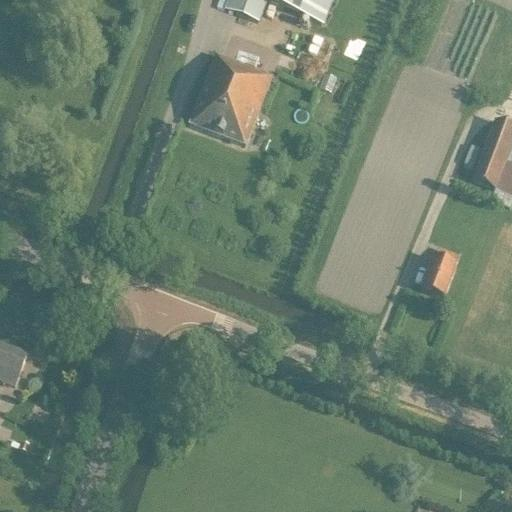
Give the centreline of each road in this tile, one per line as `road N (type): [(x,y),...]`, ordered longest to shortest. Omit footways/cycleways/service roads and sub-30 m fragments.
road 1 (unclassified): [(511,434),(159,303)]
road 2 (unclassified): [(80,511),(159,303)]
road 3 (unclassified): [(159,303),(0,242)]
